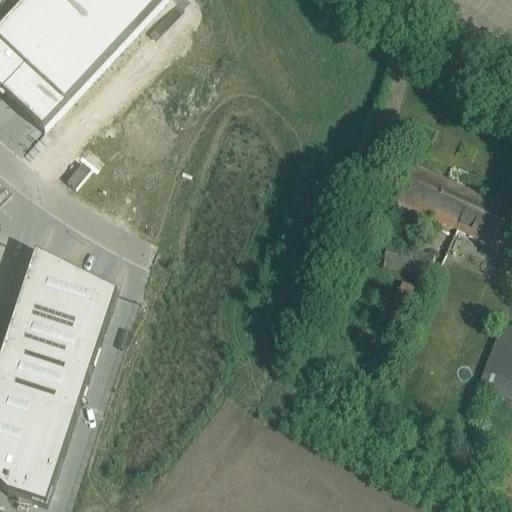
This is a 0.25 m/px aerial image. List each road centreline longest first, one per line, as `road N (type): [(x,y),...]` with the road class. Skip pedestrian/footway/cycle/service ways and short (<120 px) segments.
road 1 (unclassified): [(511,119),(414,48),(367,0)]
road 2 (unclassified): [(146,255),(0,161)]
